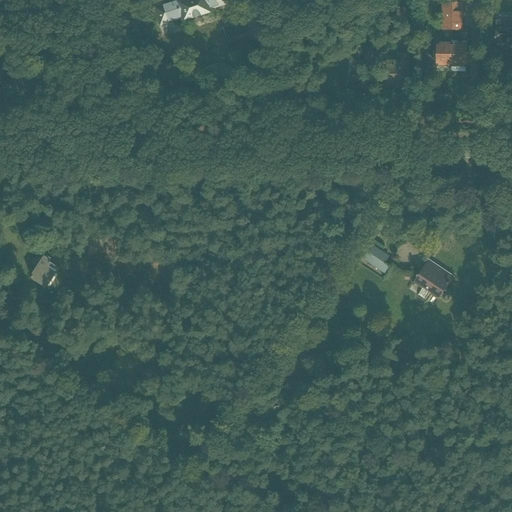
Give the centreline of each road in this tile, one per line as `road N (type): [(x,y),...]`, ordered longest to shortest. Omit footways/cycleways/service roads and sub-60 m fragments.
road 1 (residential): [(511,159),(47,149)]
road 2 (residential): [(53,0),(47,149)]
